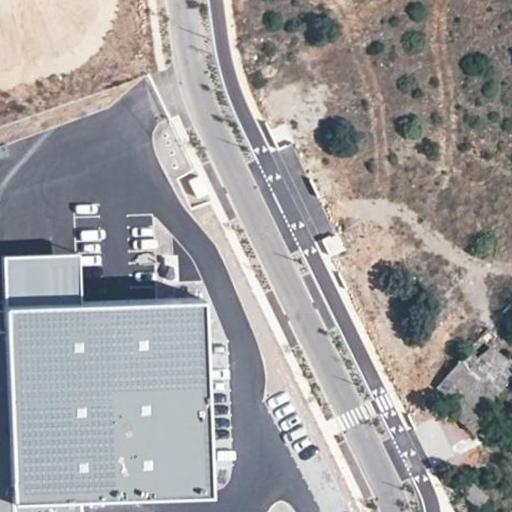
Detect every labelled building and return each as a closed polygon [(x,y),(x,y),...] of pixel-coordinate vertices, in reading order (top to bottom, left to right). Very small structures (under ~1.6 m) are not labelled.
[(0,0),(0,51),(81,24),(73,0),(0,0)] [(8,260),(11,341),(17,511),(80,511),(80,501),(204,496),(197,299),(81,303),(79,257),(8,260)] [(0,341),(0,511),(17,511),(11,341),(0,341)] [(459,364),(493,394),(509,378),(499,367),(506,358),(491,344),(483,354),(479,352),(475,356),(469,352),(459,364)] [(493,394),(459,364),(440,387),(453,399),(449,404),(472,427),(487,414),(481,408),(493,394)] [(478,505),(488,496),(467,474),(456,484),(478,505)]
